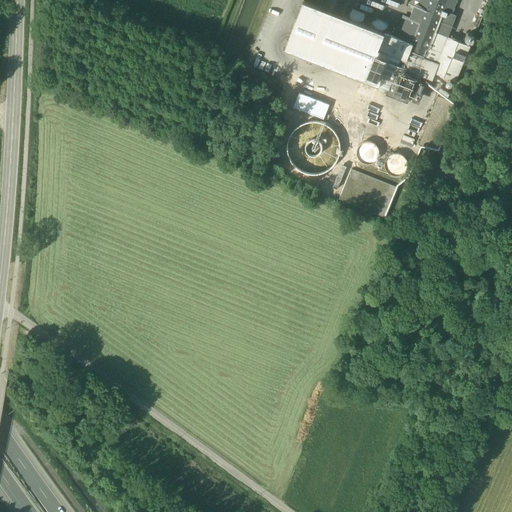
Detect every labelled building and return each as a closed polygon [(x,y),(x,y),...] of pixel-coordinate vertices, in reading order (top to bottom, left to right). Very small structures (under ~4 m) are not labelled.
[(435,32),(440,19),(444,11),(451,14),(456,0),(420,0),(418,6),(415,5),(407,25),(405,25),(400,39),(395,37),(388,35),(385,33),(384,33),(378,49),(393,56),(390,64),(419,75),(432,80),(435,73),(455,82),(470,47),(448,37),(435,32)] [(347,19),(303,1),(285,49),(379,85),(384,72),(386,66),(389,67),(390,64),(393,56),(378,49),(384,33),(370,27),(362,24),(347,19)] [(347,19),(362,24),(366,14),(352,8),(347,19)] [(449,21),(451,14),(444,11),(440,19),(444,21),(449,21)] [(456,16),(451,14),(449,21),(444,21),(440,19),(435,32),(448,37),(456,16)] [(384,33),(385,33),(389,23),(374,17),(370,27),(384,33)] [(401,23),(399,27),(395,37),(400,39),(405,25),(401,23)] [(388,35),(395,37),(399,27),(392,24),(388,35)] [(475,40),(476,38),(475,36),(474,35),(472,34),(470,33),(468,34),(467,35),(466,36),(465,38),(466,40),(467,42),(469,43),(471,44),(473,43),(474,42),(475,40)] [(408,103),(419,75),(390,64),(389,67),(395,70),(393,76),(388,89),(386,94),(408,103)] [(386,66),(384,72),(393,76),(395,70),(389,67),(386,66)] [(393,76),(384,72),(379,85),(388,89),(393,76)] [(419,80),(416,94),(424,96),(427,82),(419,80)] [(438,94),(448,98),(450,93),(440,88),(438,94)] [(299,93),(294,107),(324,119),(330,105),(299,93)] [(422,147),(439,152),(452,105),(434,100),(422,147)] [(354,131),(381,140),(385,129),(358,121),(354,131)] [(301,172),(304,173),(305,174),(309,174),(314,175),(320,174),(324,173),(328,171),(332,168),(334,166),(336,163),(338,160),(338,158),(340,153),(340,148),(340,143),(339,139),(337,136),(336,134),(334,131),(332,129),(329,127),(326,125),(323,123),(319,122),(314,122),(308,122),(302,124),(300,125),(298,127),(295,129),(293,132),(291,134),(290,137),(288,140),(287,145),(287,148),(288,153),(288,156),(289,159),(291,161),(292,163),(294,166),(295,167),(297,169),(299,170),(301,172)] [(408,125),(401,144),(410,147),(412,143),(417,145),(422,131),(408,125)] [(379,157),(379,153),(378,148),(376,145),(372,142),(368,141),(363,142),(359,145),(357,149),(356,153),(357,157),(360,161),(363,164),(368,164),(372,164),(376,161),(379,157)] [(415,160),(421,162),(425,151),(420,149),(415,160)] [(406,169),(407,165),(406,160),(404,156),(400,154),(395,153),(391,154),(387,157),(385,160),(384,165),(385,169),(387,173),(391,176),(396,176),(400,176),(404,173),(406,169)] [(398,188),(351,169),(339,199),(386,218),(398,188)]
